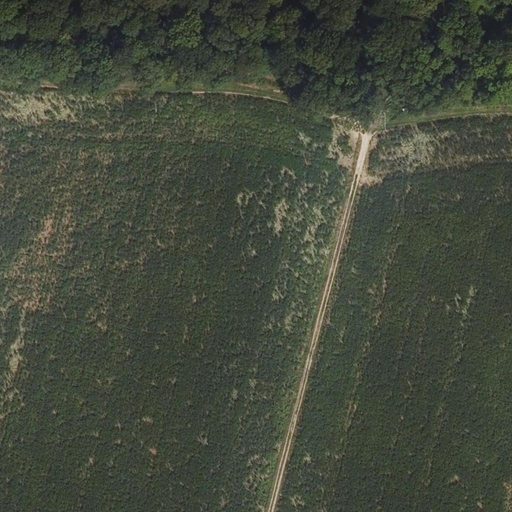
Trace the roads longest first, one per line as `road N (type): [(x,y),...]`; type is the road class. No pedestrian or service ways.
road 1 (track): [(372,122),(272,511)]
road 2 (track): [(0,78),(238,89),(372,122)]
road 3 (track): [(511,108),(372,122)]
